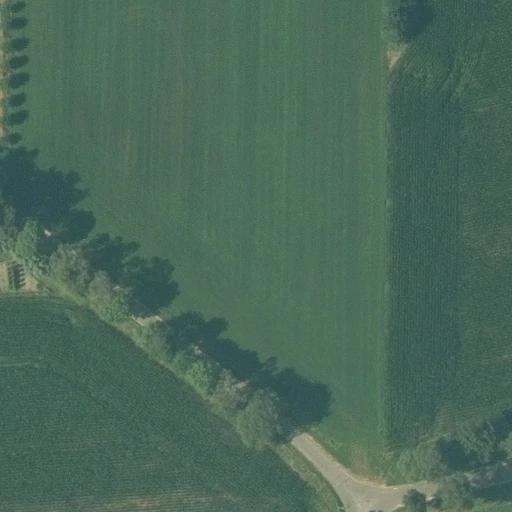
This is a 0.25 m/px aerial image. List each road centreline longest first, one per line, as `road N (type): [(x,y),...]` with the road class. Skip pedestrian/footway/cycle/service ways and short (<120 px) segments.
road 1 (unclassified): [(352,504),(310,449),(0,208)]
road 2 (unclassified): [(352,504),(511,470)]
